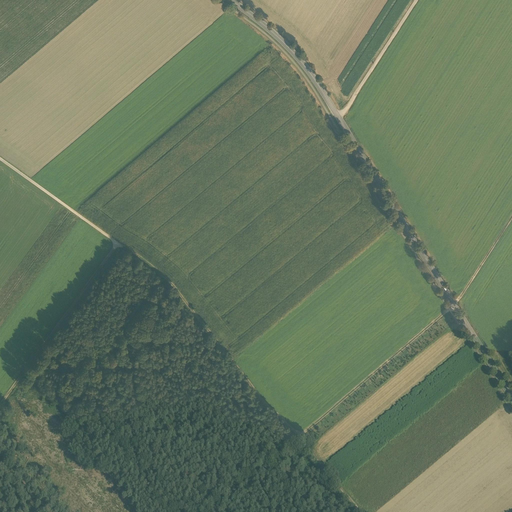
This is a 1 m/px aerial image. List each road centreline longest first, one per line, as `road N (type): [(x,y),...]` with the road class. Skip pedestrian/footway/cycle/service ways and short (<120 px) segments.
road 1 (secondary): [(511,398),(302,62),(230,0)]
road 2 (track): [(357,511),(169,282),(121,246)]
road 3 (track): [(454,305),(215,511)]
road 4 (track): [(0,414),(121,246)]
road 5 (track): [(0,158),(121,246)]
road 6 (track): [(339,118),(420,0)]
